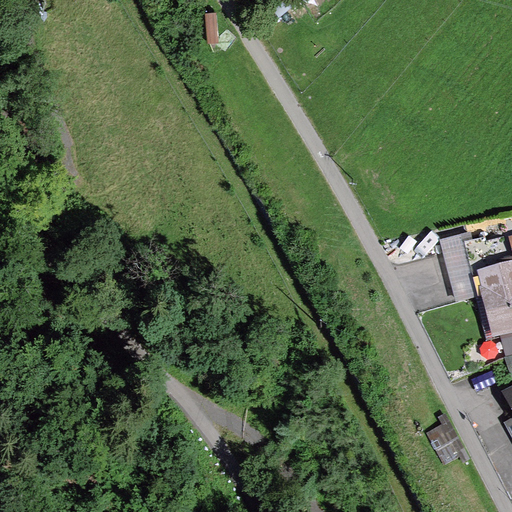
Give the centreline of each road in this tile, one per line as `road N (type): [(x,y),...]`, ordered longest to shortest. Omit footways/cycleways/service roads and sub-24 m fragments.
road 1 (trunk): [(460,511),(277,169),(173,0)]
road 2 (residential): [(224,0),(422,337),(508,511)]
road 3 (track): [(182,401),(258,439),(315,511)]
